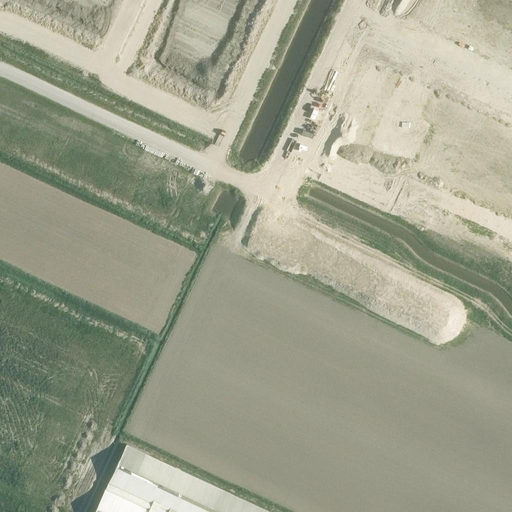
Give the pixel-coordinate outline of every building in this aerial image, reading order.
[(365,56),(364,56),(380,63),(384,54),(369,47),(365,56)] [(364,56),(360,65),(375,72),(380,63),(364,56),(365,56),(364,56)] [(360,65),(356,73),(371,80),(375,72),(360,65)] [(356,73),(352,82),(367,89),(371,80),(356,73)] [(351,85),(347,93),(362,101),(366,92),(351,85)] [(347,93),(343,103),(358,109),(362,101),(347,93)] [(342,102),(339,111),(354,118),(358,109),(343,103),(342,102)] [(339,111),(334,120),(349,127),(354,118),(339,111)] [(271,511),(126,444),(94,511),(271,511)]
